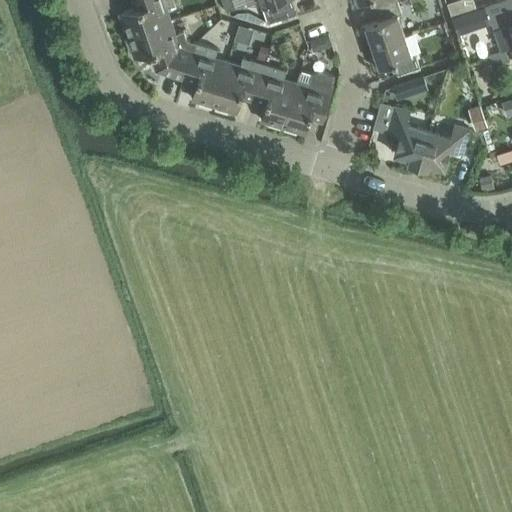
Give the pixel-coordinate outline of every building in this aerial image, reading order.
[(120,13),(127,35),(171,21),(167,8),(175,5),(173,0),(132,0),(135,8),(120,13)] [(233,0),(228,0),(223,2),(226,11),(236,8),(233,0)] [(260,0),(268,22),(268,23),(297,13),(292,0),(260,0)] [(352,0),(353,3),(362,0),(371,0),(375,9),(398,1),(397,0),(352,0)] [(472,0),(459,0),(448,4),(452,16),(476,8),(472,0)] [(369,34),(374,48),(389,42),(388,38),(404,33),(398,15),(402,13),(398,1),(375,9),(379,20),(361,26),(364,36),(369,34)] [(484,6),(453,17),(458,33),(489,23),(484,6)] [(237,13),(234,16),(269,26),(298,17),(297,13),(268,23),(268,22),(249,12),(237,13)] [(171,21),(127,35),(135,57),(150,52),(157,71),(185,79),(185,80),(189,67),(188,67),(197,42),(187,39),(184,30),(175,33),(171,21)] [(389,42),(374,48),(377,57),(372,58),(375,68),(393,62),(397,74),(420,66),(415,54),(411,55),(404,33),(388,38),(389,42)] [(487,46),(490,55),(505,50),(502,41),(487,46)] [(189,67),(185,80),(197,83),(192,99),(214,106),(228,61),(215,58),(218,49),(197,42),(188,67),(189,67)] [(262,47),(259,56),(266,59),(269,49),(262,47)] [(505,50),(490,55),(493,65),(508,60),(505,50)] [(228,61),(214,106),(237,112),(241,97),(254,100),(265,63),(243,57),(240,65),(228,61)] [(265,63),(254,100),(266,104),(261,120),(283,127),(297,82),(284,79),(287,70),(265,63)] [(297,82),(283,127),(305,133),(310,118),(323,121),(334,84),(332,84),(334,75),(319,71),(312,74),(312,75),(300,71),(297,82)] [(423,76),(393,86),(397,97),(427,87),(423,76)] [(511,98),(503,101),(507,114),(511,112),(511,98)] [(479,105),(470,108),(478,129),(487,126),(479,105)] [(408,163),(418,166),(429,130),(407,123),(411,111),(395,106),(387,131),(400,135),(394,153),(410,158),(408,163)] [(429,130),(418,166),(428,169),(429,164),(445,168),(450,150),(463,154),(470,129),(454,124),(451,136),(429,130)] [(490,174),(479,178),(482,191),(494,187),(490,174)]
